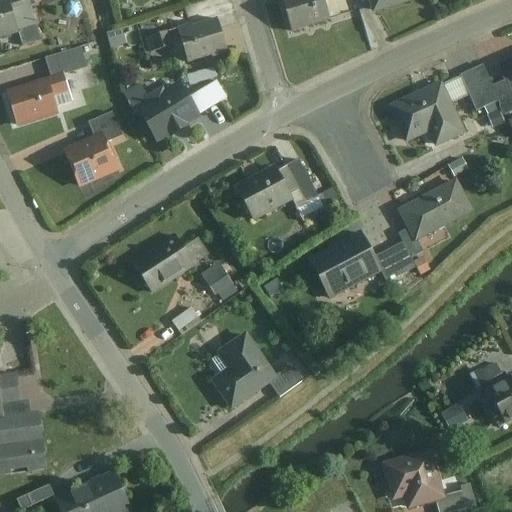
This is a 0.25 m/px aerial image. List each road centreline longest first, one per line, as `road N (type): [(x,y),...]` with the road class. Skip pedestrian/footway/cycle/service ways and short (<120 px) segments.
road 1 (residential): [(207,511),(54,262)]
road 2 (residential): [(54,262),(284,114)]
road 3 (residential): [(322,96),(511,14)]
